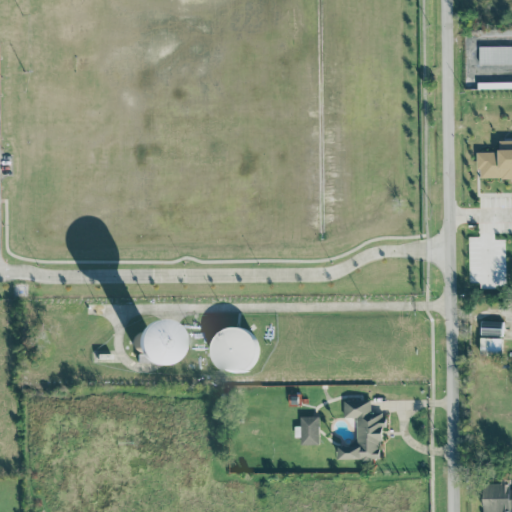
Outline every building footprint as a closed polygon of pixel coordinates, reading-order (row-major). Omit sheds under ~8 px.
[(511,44),(477,45),(477,64),(511,63),(511,44)] [(511,140),(497,140),(497,151),(474,151),(474,169),(479,169),(479,178),(511,178),(511,181),(511,140)] [(142,358),(143,316),(99,315),(98,357),(142,358)] [(500,335),(501,320),(479,319),(478,334),(500,335)] [(252,370),(255,330),(210,327),(207,366),(252,370)] [(499,336),(477,335),(477,350),(499,351),(499,336)] [(380,457),(380,411),(369,411),(369,399),(342,399),(342,416),(354,416),(354,444),(335,445),(335,458),(380,457)] [(317,415),(298,415),(299,424),(293,424),(293,436),(299,436),(299,444),(317,443),(317,415)] [(480,481),(480,511),(511,511),(511,482),(510,483),(510,481),(480,481)]
